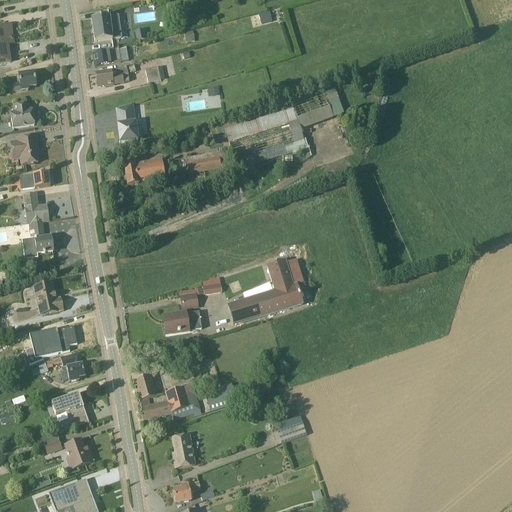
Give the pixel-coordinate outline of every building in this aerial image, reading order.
[(272,22),(269,12),(259,15),(261,25),(272,22)] [(91,20),(95,43),(112,41),(112,40),(120,39),(117,18),(109,19),(109,17),(91,20)] [(0,45),(7,45),(13,44),(11,26),(0,27),(0,45)] [(135,33),(137,42),(146,40),(144,31),(135,33)] [(186,43),(194,42),(192,32),(184,34),(186,43)] [(7,45),(0,45),(0,64),(10,63),(7,45)] [(92,56),(95,68),(121,63),(118,50),(108,52),(108,53),(92,56)] [(107,73),(95,75),(97,88),(106,86),(106,88),(115,86),(115,85),(129,83),(128,75),(135,73),(133,66),(107,73)] [(161,81),(158,68),(145,71),(149,84),(161,81)] [(8,86),(9,94),(20,92),(28,91),(27,89),(36,88),(34,74),(18,76),(19,84),(19,85),(8,86)] [(238,162),(240,170),(297,153),(297,155),(307,152),(301,131),(333,120),(332,119),(343,115),(336,94),(354,87),(351,79),(321,91),(209,127),(213,144),(227,140),(233,164),(238,162)] [(219,97),(218,88),(207,89),(208,99),(219,97)] [(11,115),(13,130),(34,127),(32,111),(29,112),(28,105),(13,108),(14,114),(11,115)] [(131,106),(116,110),(118,126),(117,126),(120,144),(137,142),(134,124),(131,106)] [(10,144),(13,161),(20,160),(21,166),(38,164),(36,155),(38,155),(35,137),(17,140),(17,142),(10,144)] [(222,171),(218,153),(172,161),(173,169),(187,167),(189,176),(222,171)] [(165,179),(162,161),(124,167),(127,187),(138,185),(138,183),(165,179)] [(50,187),(48,174),(24,177),(25,182),(20,183),(21,191),(35,189),(35,190),(50,187)] [(23,197),(27,226),(29,225),(41,223),(48,222),(46,207),(37,208),(36,200),(35,195),(23,197)] [(29,225),(30,232),(34,231),(35,235),(31,236),(31,240),(21,241),(24,261),(38,259),(37,255),(53,253),(51,238),(44,239),(41,223),(29,225)] [(275,292),(230,307),(236,326),(302,305),(296,286),(292,287),(284,262),(267,268),(275,292)] [(34,289),(35,295),(40,317),(62,312),(60,300),(55,301),(51,285),(34,289)] [(195,296),(181,298),(183,311),(197,308),(195,296)] [(166,336),(187,333),(201,330),(198,313),(165,319),(167,335),(166,335),(166,336)] [(37,333),(41,351),(58,346),(61,355),(69,352),(68,347),(76,345),(73,329),(56,332),(56,329),(37,333)] [(15,341),(21,357),(34,352),(29,336),(15,341)] [(81,366),(79,354),(61,360),(63,369),(61,369),(62,373),(67,372),(69,384),(78,382),(78,380),(84,378),(82,366),(81,366)] [(48,373),(47,370),(45,365),(38,367),(41,376),(48,373)] [(167,424),(201,413),(193,386),(155,397),(150,377),(133,381),(139,402),(143,421),(165,416),(167,424)] [(215,391),(205,394),(211,413),(219,411),(237,405),(232,387),(215,391)] [(78,394),(51,403),(55,416),(71,410),(73,417),(85,413),(83,408),(81,409),(80,407),(82,406),(78,394)] [(0,416),(0,419),(2,426),(16,422),(13,413),(0,416)] [(75,420),(59,425),(61,433),(78,428),(75,420)] [(303,424),(272,435),(276,447),(307,437),(303,424)] [(189,437),(172,440),(177,460),(173,460),(175,470),(194,467),(189,437)] [(58,441),(44,446),(47,455),(61,450),(58,441)] [(84,449),(81,441),(64,447),(69,460),(66,461),(70,472),(92,464),(87,448),(84,449)] [(33,481),(36,490),(50,484),(47,476),(33,481)] [(97,511),(86,481),(49,495),(55,511),(97,511)] [(173,491),(174,501),(175,505),(191,502),(190,493),(200,491),(199,484),(190,485),(181,487),(181,490),(173,491)] [(211,491),(200,496),(202,502),(214,497),(211,491)]
